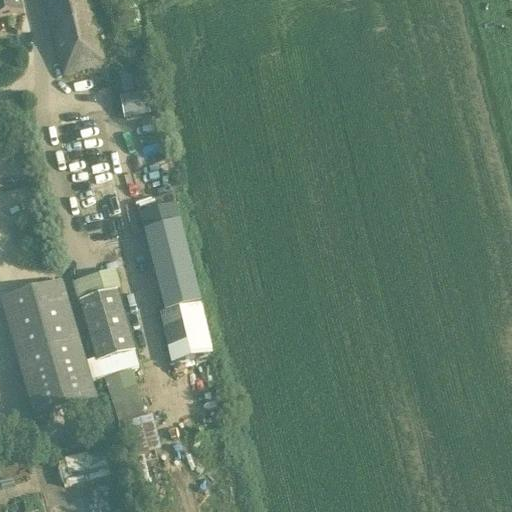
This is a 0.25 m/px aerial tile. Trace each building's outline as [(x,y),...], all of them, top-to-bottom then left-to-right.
[(0,0),(0,21),(23,16),(18,0),(0,0)] [(44,0),(64,78),(106,68),(88,0),(44,0)] [(146,90),(140,67),(113,74),(119,97),(146,90)] [(125,123),(150,118),(145,94),(120,99),(125,123)] [(61,147),(84,142),(79,116),(57,120),(61,147)] [(140,218),(178,209),(175,197),(137,207),(140,218)] [(182,230),(146,238),(163,316),(199,308),(182,230)] [(36,423),(97,405),(63,290),(2,307),(36,423)] [(136,356),(118,295),(79,306),(96,364),(88,366),(93,384),(139,371),(135,356),(136,356)] [(211,358),(199,308),(163,316),(159,317),(171,368),(211,358)] [(55,465),(60,485),(103,474),(98,454),(55,465)]
